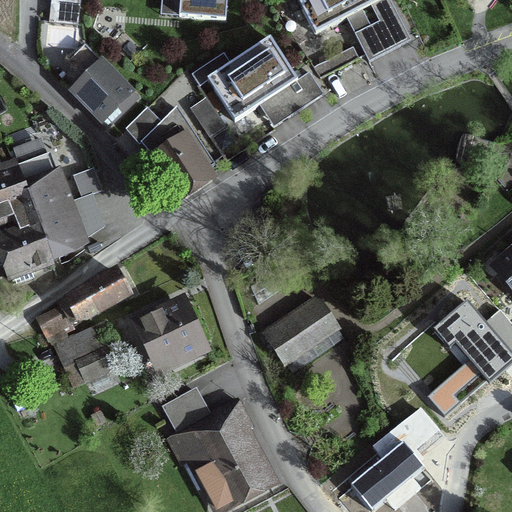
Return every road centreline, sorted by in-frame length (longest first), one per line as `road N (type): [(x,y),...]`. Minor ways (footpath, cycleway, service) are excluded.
road 1 (residential): [(511,40),(418,76),(164,221)]
road 2 (residential): [(164,221),(236,339),(285,453),(324,511)]
road 3 (residential): [(164,221),(31,72)]
road 4 (residential): [(164,221),(0,332)]
road 5 (residential): [(450,511),(469,433),(511,406)]
